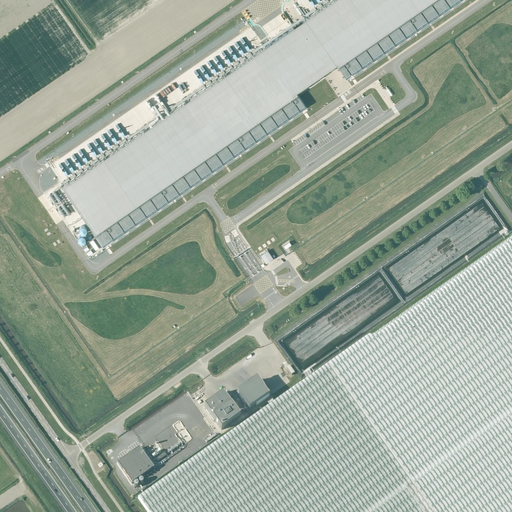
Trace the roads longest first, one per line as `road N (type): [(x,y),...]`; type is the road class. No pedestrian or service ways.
road 1 (unclassified): [(67,456),(511,145)]
road 2 (motorway): [(87,511),(0,388)]
road 3 (motorway): [(0,411),(70,511)]
